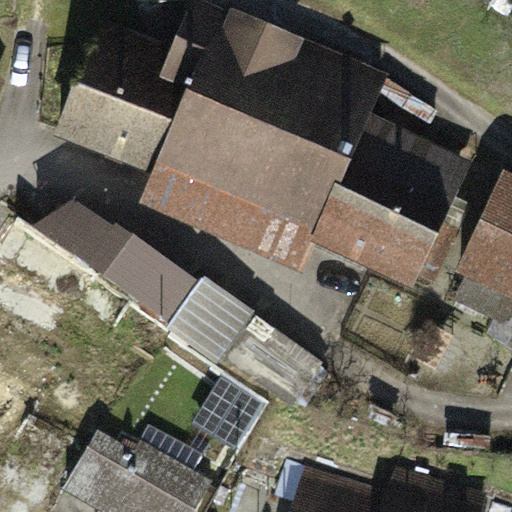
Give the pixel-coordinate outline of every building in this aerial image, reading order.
[(65,131),(164,170),(226,18),(208,12),(185,73),(99,41),(65,131)] [(226,18),(164,170),(419,283),(422,276),(435,282),(468,216),(455,207),(464,189),(361,142),(385,86),(226,18)] [(511,178),(508,177),(465,270),(473,274),(461,299),(496,316),(508,291),(511,292),(511,178)] [(78,209),(55,242),(93,268),(95,266),(146,303),(174,266),(120,229),(117,233),(78,209)] [(174,266),(146,303),(144,306),(172,326),(200,286),(174,266)] [(324,365),(253,314),(224,354),(295,405),(324,365)] [(70,488),(110,511),(197,511),(214,484),(145,443),(138,454),(98,436),(70,488)] [(297,511),(388,511),(394,497),(312,470),(297,511)] [(388,511),(484,511),(488,500),(401,473),(394,497),(388,511)]
